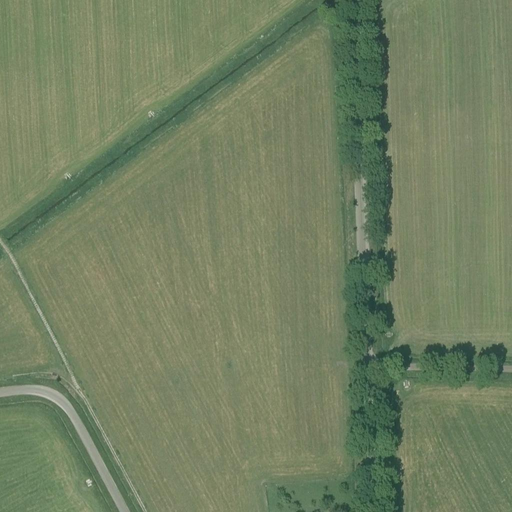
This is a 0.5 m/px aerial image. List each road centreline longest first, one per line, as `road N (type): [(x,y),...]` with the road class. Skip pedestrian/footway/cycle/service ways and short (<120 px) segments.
road 1 (unclassified): [(372,511),(350,0)]
road 2 (unclassified): [(121,511),(56,401),(42,392),(0,390)]
road 3 (track): [(365,365),(511,369)]
